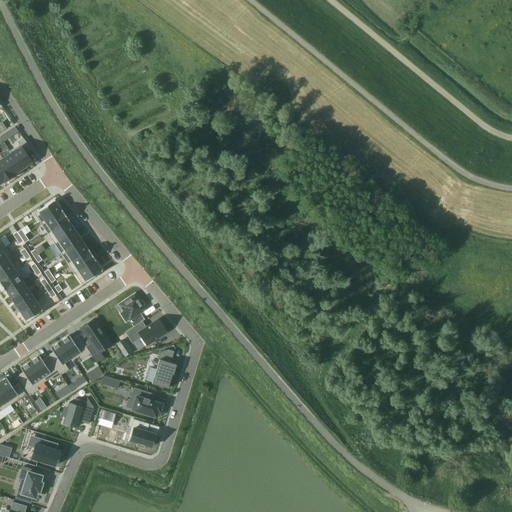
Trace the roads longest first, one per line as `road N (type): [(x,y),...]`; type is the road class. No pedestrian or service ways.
road 1 (unclassified): [(0,3),(89,160),(336,447),(420,506)]
road 2 (track): [(80,511),(90,492),(108,484),(171,502),(223,366),(372,511)]
road 3 (residential): [(54,511),(86,447),(155,464),(167,451),(199,343),(137,271)]
road 4 (track): [(511,139),(483,126),(328,0)]
road 5 (residential): [(0,363),(137,271)]
road 6 (residential): [(137,271),(56,176)]
